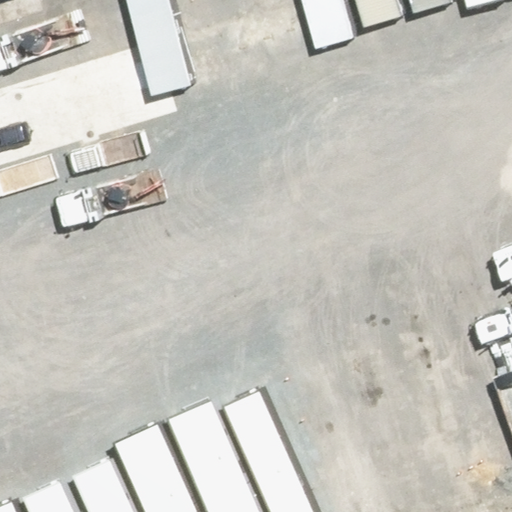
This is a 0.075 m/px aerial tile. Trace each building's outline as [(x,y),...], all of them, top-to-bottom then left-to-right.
[(201,0),(35,0),(4,11),(56,164),(130,139),(111,85),(218,49),(201,0)] [(0,115),(28,103),(0,37),(0,115)] [(511,237),(444,260),(460,311),(511,294),(511,237)] [(511,313),(449,333),(503,505),(511,501),(511,313)] [(377,383),(244,360),(217,511),(332,511),(335,496),(357,499),(377,383)] [(0,511),(48,511),(0,476),(0,511)]
